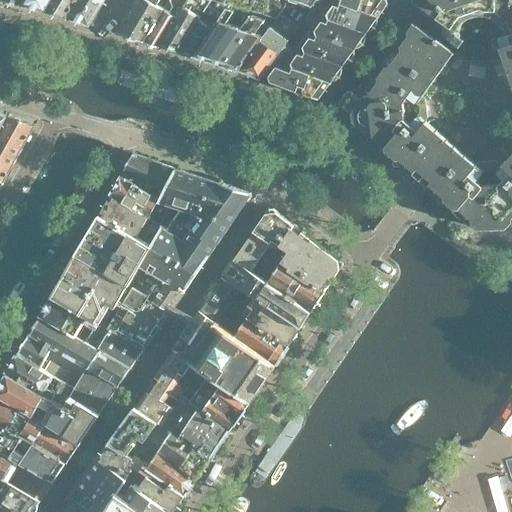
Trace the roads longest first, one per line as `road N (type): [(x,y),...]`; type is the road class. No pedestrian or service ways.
road 1 (residential): [(368,260),(409,198),(321,113),(102,44)]
road 2 (residential): [(368,260),(194,511)]
road 3 (residential): [(130,135),(252,174),(368,260)]
road 4 (residential): [(0,360),(130,135)]
